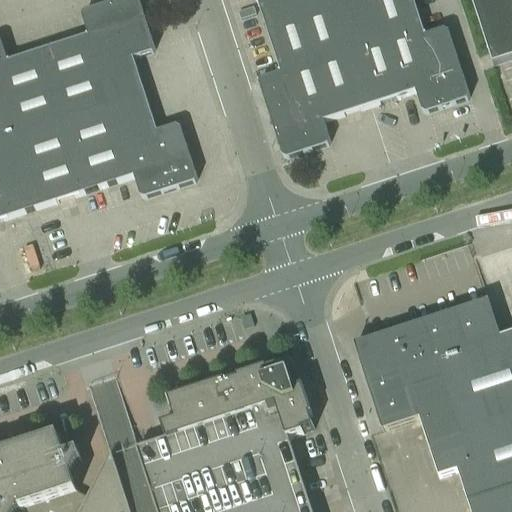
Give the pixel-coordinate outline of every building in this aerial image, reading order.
[(0,222),(135,179),(141,199),(145,201),(195,184),(198,180),(181,130),(177,128),(157,134),(134,61),(153,54),(155,50),(139,0),(127,0),(84,14),(82,18),(89,38),(8,64),(2,44),(0,43),(0,222)] [(256,0),(281,75),(261,81),(259,86),(283,159),(287,161),(328,147),(331,143),(324,124),(416,94),(422,113),(426,116),(468,102),(470,98),(449,34),(445,32),(425,38),(412,0),(256,0)] [(511,0),(471,0),(489,54),(493,68),(511,61),(511,0)] [(489,303),(371,342),(355,347),(383,433),(419,422),(439,481),(458,474),(469,511),(511,511),(511,336),(501,340),(489,303)] [(293,365),(268,373),(267,371),(238,380),(239,382),(227,386),(226,384),(169,403),(175,423),(162,428),(167,442),(110,461),(116,478),(101,483),(99,483),(90,501),(76,494),(72,481),(81,463),(79,455),(65,459),(58,439),(1,457),(2,459),(0,459),(0,511),(311,511),(289,441),(304,436),(303,434),(314,430),(311,419),(313,418),(303,389),(301,390),(293,365)]
